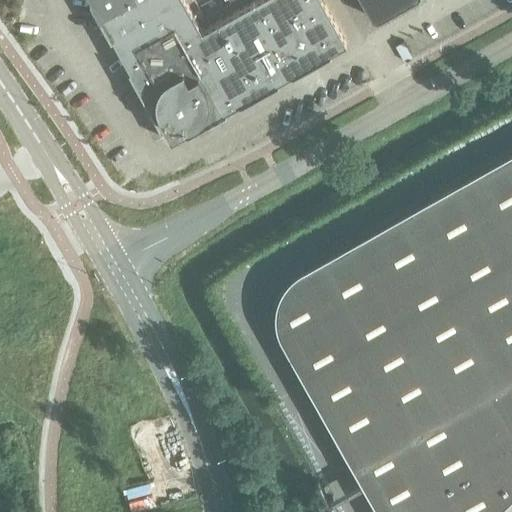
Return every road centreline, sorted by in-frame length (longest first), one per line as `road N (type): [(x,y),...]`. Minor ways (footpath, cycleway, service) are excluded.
road 1 (unclassified): [(124,262),(511,52)]
road 2 (tertiary): [(177,389),(173,357),(124,262)]
road 3 (tertiary): [(105,272),(157,369),(177,389)]
road 4 (tertiary): [(219,511),(177,389)]
road 5 (tertiary): [(124,262),(73,182),(52,166)]
